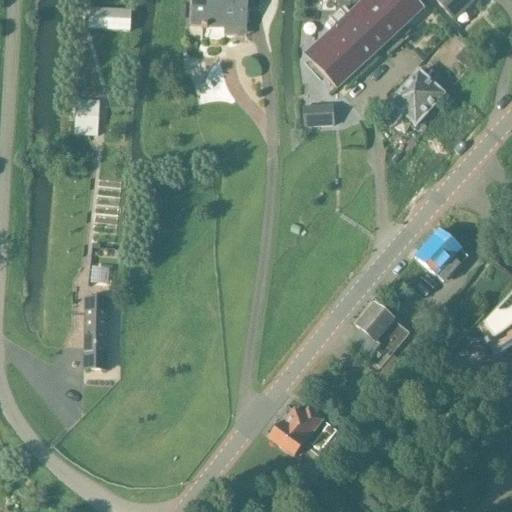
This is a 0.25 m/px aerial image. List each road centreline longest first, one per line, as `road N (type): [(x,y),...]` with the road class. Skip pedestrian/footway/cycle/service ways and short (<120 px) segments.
road 1 (tertiary): [(173,511),(386,249),(511,119)]
road 2 (unclassified): [(0,235),(13,0)]
road 3 (unclassified): [(109,511),(25,441),(5,408),(0,377)]
